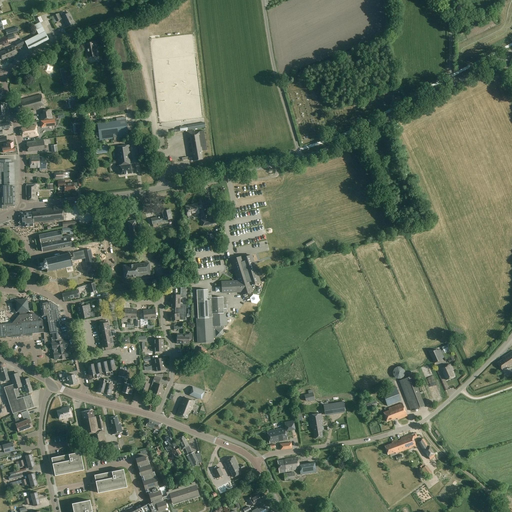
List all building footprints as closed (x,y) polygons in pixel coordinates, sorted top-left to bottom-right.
[(69,13),(62,16),(60,13),(58,14),(57,14),(54,15),(51,17),(53,21),(56,19),(57,21),(60,20),(63,19),(67,27),(74,23),(69,13)] [(49,40),(40,23),(43,21),(40,16),(34,20),(37,25),(35,26),(35,28),(39,35),(25,42),(29,50),(49,40)] [(5,46),(9,44),(6,37),(0,39),(0,45),(4,44),(5,46)] [(89,58),(97,56),(95,47),(96,47),(95,42),(84,44),(85,49),(87,49),(89,58)] [(12,57),(15,56),(18,55),(14,45),(7,48),(7,49),(0,52),(0,54),(2,59),(7,57),(7,58),(12,56),(12,57)] [(61,61),(67,64),(69,58),(64,55),(61,61)] [(22,101),(15,103),(18,114),(25,112),(25,113),(30,111),(30,110),(33,109),(34,110),(40,109),(39,106),(44,105),(41,94),(21,100),(22,101)] [(43,114),(40,114),(41,120),(53,119),(52,109),(42,110),(43,114)] [(40,121),(41,128),(55,126),(54,120),(40,121)] [(129,137),(127,128),(129,128),(128,124),(127,125),(126,120),(97,124),(100,141),(129,137)] [(22,128),(23,136),(29,135),(30,136),(38,135),(36,124),(31,125),(31,127),(22,128)] [(194,161),(202,160),(201,151),(207,150),(204,131),(195,132),(194,130),(187,131),(188,138),(190,137),(190,141),(188,141),(189,143),(191,143),(191,147),(189,147),(190,149),(192,149),(192,152),(190,153),(191,156),(193,155),(194,161)] [(137,138),(140,157),(152,155),(149,136),(137,138)] [(44,140),(27,142),(28,152),(45,150),(44,140)] [(7,147),(4,147),(4,152),(15,151),(15,150),(15,148),(14,148),(14,141),(6,142),(7,147)] [(132,164),(130,152),(129,152),(128,149),(130,149),(129,145),(114,147),(117,166),(119,166),(120,175),(132,174),(130,164),(132,164)] [(30,157),(30,168),(40,168),(40,167),(46,166),(46,157),(39,157),(39,156),(30,157)] [(2,199),(2,205),(2,209),(7,209),(7,206),(15,206),(14,162),(11,162),(11,159),(0,159),(0,183),(1,184),(1,199),(2,199)] [(54,172),(54,180),(64,179),(64,178),(68,178),(67,172),(63,173),(63,171),(54,172)] [(77,179),(77,183),(65,184),(65,181),(58,181),(58,187),(64,187),(65,191),(75,190),(74,187),(81,186),(80,179),(77,179)] [(26,187),(26,200),(27,201),(36,200),(35,191),(35,184),(26,185),(26,187)] [(214,224),(211,209),(210,203),(204,204),(205,209),(199,211),(197,204),(185,206),(187,216),(191,215),(191,214),(195,213),(195,214),(199,214),(202,226),(214,224)] [(43,223),(55,222),(55,220),(58,220),(58,221),(64,220),(63,208),(54,209),(54,208),(36,210),(36,212),(22,213),(23,227),(33,227),(33,223),(37,222),(37,223),(43,222),(43,223)] [(172,219),(170,210),(162,211),(163,216),(151,219),(152,224),(153,228),(158,226),(158,225),(169,223),(168,220),(172,219)] [(130,231),(129,231),(131,242),(140,240),(138,229),(137,229),(135,221),(128,222),(130,231)] [(39,235),(40,241),(62,237),(61,231),(39,235)] [(40,241),(42,251),(42,252),(71,246),(69,235),(62,237),(40,241)] [(43,263),(40,264),(41,270),(47,269),(47,271),(46,272),(47,273),(48,272),(52,271),(52,272),(53,271),(53,270),(55,270),(57,269),(57,271),(58,270),(57,269),(61,268),(61,270),(62,269),(62,268),(68,267),(68,268),(69,268),(69,267),(72,266),(73,267),(74,266),(73,265),(73,264),(73,263),(72,263),(71,256),(71,255),(70,255),(70,254),(70,253),(69,253),(69,254),(62,256),(61,255),(60,255),(61,256),(54,258),(54,257),(53,257),(53,258),(45,260),(44,258),(43,259),(45,260),(45,261),(43,261),(43,263)] [(222,293),(225,293),(236,292),(236,291),(241,290),(243,295),(252,292),(250,285),(260,282),(251,255),(241,258),(241,257),(231,260),(239,284),(236,284),(236,282),(221,283),(222,293)] [(150,275),(149,263),(124,266),(125,278),(141,277),(141,279),(140,279),(141,284),(154,283),(154,278),(153,278),(153,274),(150,275)] [(170,308),(175,308),(185,308),(185,305),(180,305),(180,298),(186,298),(186,288),(181,288),(180,295),(171,295),(170,308)] [(223,326),(224,326),(227,326),(225,293),(222,293),(222,297),(211,298),(211,293),(208,293),(208,289),(196,290),(198,318),(196,318),(197,343),(214,342),(213,338),(213,337),(215,337),(220,337),(223,333),(223,329),(223,326)] [(78,290),(62,294),(64,301),(80,297),(78,290)] [(38,320),(38,316),(34,313),(25,314),(25,311),(26,311),(28,309),(27,301),(25,300),(18,301),(16,303),(17,310),(19,312),(20,311),(20,313),(12,323),(0,324),(0,336),(44,332),(43,320),(38,320)] [(57,304),(55,303),(51,300),(39,302),(42,316),(47,315),(50,334),(52,334),(53,337),(51,337),(52,343),(51,343),(63,340),(60,325),(62,324),(59,306),(59,305),(57,304)] [(88,310),(90,309),(89,305),(84,306),(83,303),(79,304),(80,307),(77,307),(78,312),(83,311),(83,309),(83,308),(85,308),(85,309),(86,309),(86,311),(87,311),(87,310),(88,310)] [(83,311),(78,312),(80,319),(95,316),(93,309),(90,309),(88,310),(87,310),(87,311),(86,311),(86,309),(85,309),(85,308),(83,308),(83,309),(83,311)] [(185,308),(175,308),(175,314),(169,315),(170,321),(179,320),(185,320),(185,308)] [(105,351),(111,349),(111,347),(114,346),(109,322),(106,323),(106,320),(99,321),(105,351)] [(183,334),(183,344),(189,344),(189,340),(192,340),(192,333),(189,333),(189,335),(183,334)] [(63,340),(51,343),(52,350),(53,349),(54,353),(53,353),(54,359),(59,359),(66,358),(66,357),(71,356),(70,350),(69,350),(68,347),(70,346),(68,340),(63,341),(63,340)] [(443,346),(446,353),(452,351),(449,343),(443,346)] [(206,352),(201,347),(195,355),(200,359),(206,352)] [(430,353),(434,363),(442,360),(437,350),(430,353)] [(503,370),(508,367),(509,368),(511,365),(511,351),(503,358),(503,359),(498,363),(503,370)] [(94,379),(99,378),(100,378),(99,374),(106,372),(107,376),(113,375),(112,371),(116,370),(113,359),(110,360),(111,361),(104,362),(103,361),(98,362),(98,363),(91,365),(90,364),(87,364),(90,376),(93,375),(94,379)] [(1,363),(0,364),(0,369),(4,382),(9,380),(5,367),(6,367),(5,364),(4,365),(4,364),(1,363)] [(447,380),(454,377),(453,372),(450,364),(441,368),(442,372),(443,372),(444,374),(444,375),(447,380)] [(393,371),(393,375),(394,377),(397,379),(400,379),(403,377),(405,374),(405,371),(403,368),(400,366),(397,367),(394,368),(393,371)] [(127,370),(123,370),(124,368),(120,367),(120,369),(118,376),(126,378),(127,370)] [(67,373),(62,374),(62,372),(58,373),(59,375),(61,381),(63,380),(63,381),(69,380),(70,385),(77,384),(76,383),(77,382),(77,380),(76,380),(75,378),(76,378),(76,376),(75,376),(74,375),(68,376),(67,373)] [(12,385),(21,411),(33,407),(29,395),(20,398),(17,388),(24,386),(23,383),(21,384),(21,382),(18,373),(10,375),(13,384),(12,385)] [(146,393),(149,384),(144,383),(145,378),(140,376),(139,381),(141,382),(139,391),(146,393)] [(154,376),(152,385),(155,386),(152,394),(153,394),(153,395),(156,396),(157,395),(160,396),(161,393),(161,392),(163,385),(159,384),(161,378),(154,376)] [(411,411),(424,406),(413,376),(399,381),(411,411)] [(23,382),(21,382),(21,384),(23,383),(24,386),(26,393),(32,391),(28,378),(22,380),(23,382)] [(100,392),(104,393),(108,394),(107,395),(110,396),(113,385),(110,384),(111,380),(105,378),(104,382),(100,381),(97,393),(100,393),(100,392)] [(131,394),(135,381),(131,380),(130,385),(125,383),(122,392),(128,393),(131,394)] [(13,414),(16,413),(21,411),(12,385),(4,387),(13,414)] [(201,400),(204,391),(193,387),(189,395),(201,400)] [(396,387),(382,392),(387,406),(402,401),(396,387)] [(304,395),(306,401),(309,401),(309,402),(314,400),(312,390),(308,391),(308,394),(304,395)] [(190,412),(194,402),(184,397),(182,401),(181,405),(182,405),(181,408),(180,407),(177,415),(186,418),(189,412),(190,412)] [(373,397),(363,399),(365,409),(378,406),(376,400),(374,400),(373,397)] [(343,401),(336,402),(323,404),(325,414),(341,411),(341,413),(345,413),(343,401)] [(397,419),(407,416),(402,403),(388,408),(389,410),(383,412),(387,422),(397,418),(397,419)] [(72,416),(69,407),(64,408),(64,409),(57,411),(60,419),(64,418),(64,419),(72,416)] [(23,422),(26,430),(32,427),(30,422),(32,422),(29,414),(27,410),(21,413),(23,417),(24,417),(25,421),(23,422)] [(94,433),(98,453),(101,452),(102,459),(108,458),(102,431),(98,432),(95,417),(93,417),(92,410),(81,412),(83,420),(82,420),(85,435),(94,433)] [(26,430),(23,422),(20,423),(19,419),(16,413),(13,414),(15,420),(17,424),(16,424),(19,433),(26,430)] [(323,430),(323,426),(322,426),(322,424),(321,413),(309,415),(311,428),(313,428),(314,438),(323,437),(322,431),(323,430)] [(122,432),(120,423),(119,423),(117,416),(109,418),(112,428),(110,429),(111,435),(122,432)] [(146,426),(156,430),(154,433),(157,434),(157,433),(158,433),(159,431),(162,424),(149,419),(146,426)] [(294,420),(285,422),(286,428),(268,432),(270,443),(275,442),(275,441),(277,441),(277,442),(288,440),(286,431),(295,429),(294,420)] [(413,439),(417,437),(415,433),(401,438),(401,440),(398,441),(398,440),(391,442),(392,443),(385,446),(388,455),(395,452),(396,454),(416,446),(413,439)] [(176,446),(174,442),(171,443),(167,436),(162,439),(167,447),(169,446),(171,449),(176,446)] [(182,450),(185,448),(188,455),(193,464),(199,461),(194,452),(192,453),(189,446),(186,440),(185,440),(184,437),(178,439),(179,441),(178,442),(182,450)] [(428,445),(423,438),(417,441),(428,458),(429,458),(430,460),(436,456),(429,445),(428,445)] [(119,450),(118,442),(110,443),(112,451),(119,450)] [(7,458),(11,457),(10,455),(11,454),(10,452),(15,450),(13,443),(0,446),(0,457),(0,458),(6,456),(7,458)] [(163,454),(160,446),(155,447),(158,456),(163,454)] [(80,452),(51,458),(55,476),(81,470),(81,466),(83,465),(80,452)] [(19,464),(34,460),(32,454),(26,456),(26,459),(18,461),(19,464)] [(168,511),(165,501),(163,502),(163,500),(170,498),(173,505),(199,497),(195,482),(191,483),(191,484),(185,486),(185,485),(178,487),(178,488),(172,490),(172,489),(168,490),(169,492),(166,492),(164,487),(159,488),(158,486),(158,485),(156,478),(154,472),(152,473),(150,465),(147,458),(145,458),(145,456),(136,459),(146,492),(148,492),(151,503),(149,505),(149,504),(135,510),(135,511),(132,511),(168,511)] [(238,469),(239,468),(234,457),(224,462),(227,468),(228,468),(233,478),(240,474),(238,469)] [(300,474),(316,472),(314,463),(299,465),(298,457),(284,459),(284,460),(277,461),(279,470),(279,473),(286,472),(286,471),(299,469),(300,474)] [(35,466),(34,460),(19,464),(17,464),(14,465),(15,469),(18,468),(18,467),(28,465),(29,468),(35,466)] [(427,464),(422,468),(428,475),(432,472),(427,464)] [(223,473),(220,469),(220,467),(212,471),(213,472),(212,473),(214,477),(216,477),(216,478),(224,475),(223,473)] [(123,469),(94,475),(98,493),(125,488),(124,483),(126,483),(123,469)] [(295,479),(294,472),(284,473),(285,481),(295,479)] [(21,483),(36,479),(34,473),(28,475),(29,478),(16,481),(17,484),(21,483)] [(256,483),(254,476),(241,480),(243,487),(256,483)] [(36,479),(21,483),(22,486),(31,484),(32,488),(38,486),(36,479)] [(36,499),(39,498),(37,492),(31,494),(32,497),(23,499),(24,502),(22,503),(23,505),(25,505),(30,504),(29,501),(33,500),(36,499)] [(258,496),(252,499),(251,497),(247,500),(251,506),(255,504),(255,503),(260,500),(258,496)] [(29,501),(30,504),(33,503),(34,506),(41,505),(39,498),(36,499),(33,500),(29,501)] [(92,511),(90,500),(76,503),(77,505),(72,506),(73,511),(92,511)]
